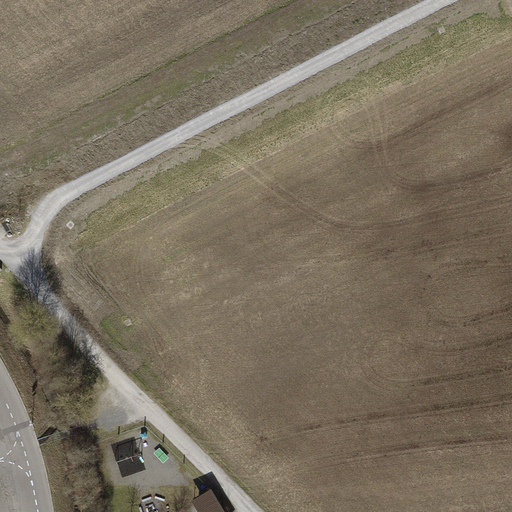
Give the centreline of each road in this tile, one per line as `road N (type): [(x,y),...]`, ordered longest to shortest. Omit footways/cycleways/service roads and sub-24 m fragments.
road 1 (track): [(435,0),(57,198),(17,263)]
road 2 (track): [(251,511),(0,246)]
